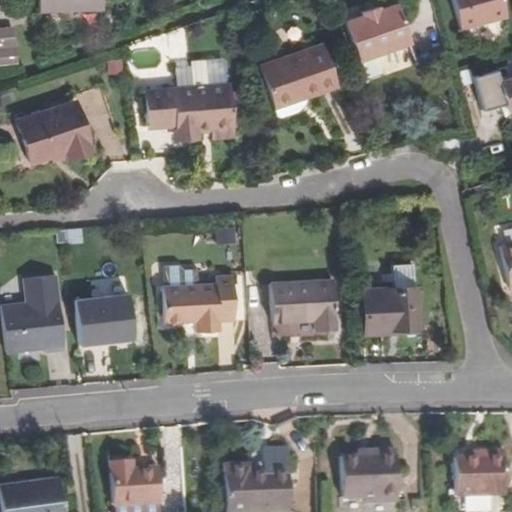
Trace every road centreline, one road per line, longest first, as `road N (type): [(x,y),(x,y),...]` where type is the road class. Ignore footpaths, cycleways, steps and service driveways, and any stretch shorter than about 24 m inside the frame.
road 1 (residential): [(479,390),(442,188),(408,168),(16,224)]
road 2 (residential): [(0,417),(246,396),(479,390)]
